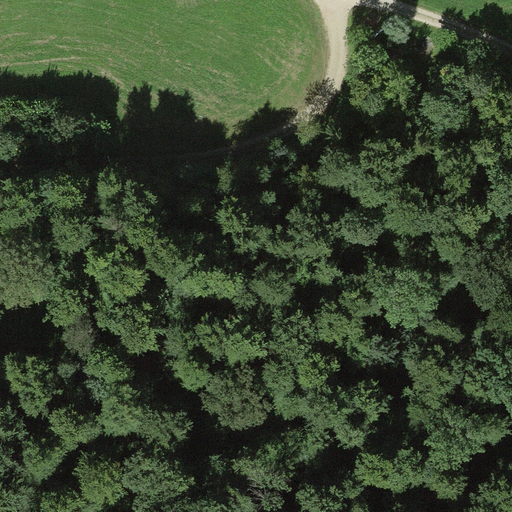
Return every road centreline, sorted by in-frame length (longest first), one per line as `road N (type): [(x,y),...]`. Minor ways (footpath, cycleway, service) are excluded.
road 1 (track): [(0,170),(115,167),(283,135),(332,78),(339,33),(333,0)]
road 2 (track): [(351,0),(511,57)]
